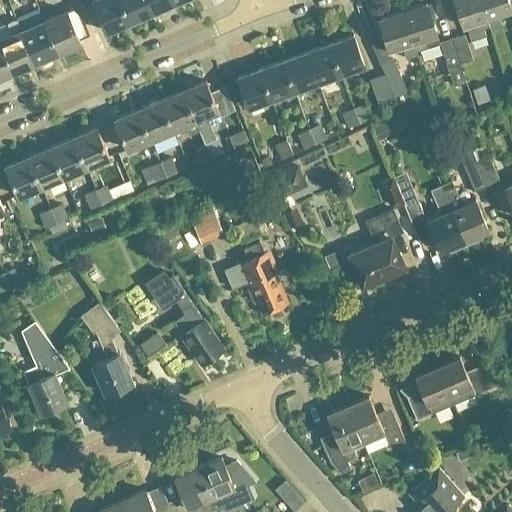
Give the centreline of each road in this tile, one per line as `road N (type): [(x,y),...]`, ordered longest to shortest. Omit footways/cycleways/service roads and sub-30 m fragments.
road 1 (residential): [(233,391),(511,269)]
road 2 (residential): [(0,123),(256,13)]
road 3 (residential): [(0,493),(233,391)]
road 4 (residential): [(337,511),(233,391)]
